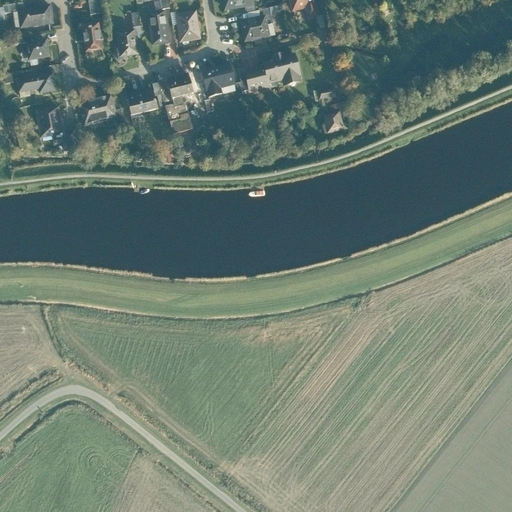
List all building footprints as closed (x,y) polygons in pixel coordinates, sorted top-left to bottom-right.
[(94,0),(87,1),(90,15),(103,13),(100,0),(94,0)] [(169,8),(167,0),(159,0),(161,9),(169,8)] [(252,0),(222,0),(224,10),(253,5),(252,0)] [(315,0),(288,0),(291,12),(304,8),(307,19),(320,16),(315,0)] [(16,8),(22,7),(22,2),(2,5),(3,14),(17,12),(16,8)] [(22,7),(16,8),(17,12),(19,29),(52,24),(49,4),(22,7)] [(248,12),(249,18),(265,15),(267,25),(273,24),(269,7),(248,12)] [(165,9),(146,12),(151,45),(170,43),(165,9)] [(196,9),(174,13),(179,42),(200,39),(196,9)] [(139,26),(137,12),(130,13),(132,27),(139,26)] [(249,18),(239,21),(244,42),(270,36),(267,25),(265,15),(249,18)] [(101,49),(98,22),(80,24),(84,52),(101,49)] [(138,54),(134,29),(115,32),(119,57),(138,54)] [(24,42),(25,42),(24,36),(12,38),(13,44),(24,42)] [(49,56),(45,38),(25,42),(24,42),(27,60),(49,56)] [(166,58),(176,58),(175,48),(166,49),(166,58)] [(295,53),(262,62),(263,68),(268,85),(282,81),(283,86),(302,80),(295,53)] [(228,63),(200,69),(203,81),(207,97),(222,93),(220,88),(234,85),(228,63)] [(268,85),(263,68),(244,73),(249,94),(269,89),(268,85)] [(51,72),(14,78),(17,92),(37,89),(38,93),(55,90),(51,72)] [(187,72),(166,78),(166,80),(173,105),(184,102),(195,99),(191,84),(187,72)] [(166,80),(158,82),(161,94),(172,135),(192,129),(184,102),(173,105),(166,80)] [(127,92),(125,81),(118,83),(121,94),(127,92)] [(203,81),(191,84),(195,99),(196,104),(208,100),(207,97),(203,81)] [(158,82),(152,84),(155,96),(161,94),(158,82)] [(333,86),(316,90),(320,107),(325,106),(324,100),(335,97),(333,86)] [(156,108),(152,90),(125,96),(129,115),(156,108)] [(111,95),(77,103),(82,126),(116,118),(111,95)] [(337,103),(339,111),(341,116),(348,114),(345,101),(337,103)] [(58,106),(34,110),(39,138),(51,136),(52,144),(64,142),(58,106)] [(341,116),(339,111),(322,115),(327,134),(344,129),(341,116)] [(79,151),(75,129),(64,131),(67,153),(79,151)]
